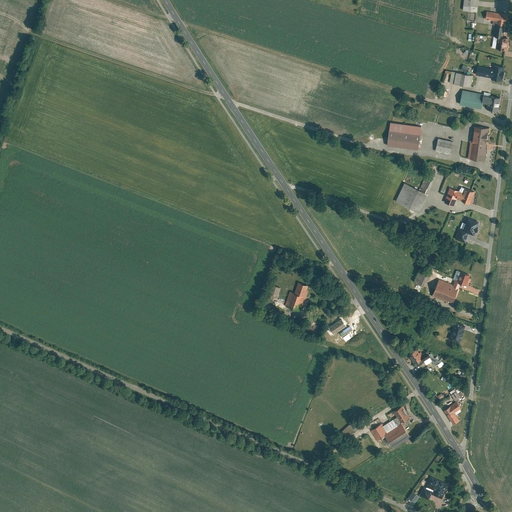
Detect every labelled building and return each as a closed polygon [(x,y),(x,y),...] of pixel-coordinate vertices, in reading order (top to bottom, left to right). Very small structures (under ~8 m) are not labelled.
[(476,0),(462,0),(461,10),(475,11),(476,0)] [(507,14),(486,11),(484,19),(495,20),(495,24),(505,25),(507,14)] [(495,24),(493,24),(492,36),(496,36),(504,37),(505,25),(495,24)] [(504,37),(496,36),(494,48),(509,50),(511,38),(504,37)] [(471,67),(464,63),(461,69),(468,72),(471,67)] [(494,68),(479,65),(477,74),(504,80),(507,66),(495,63),(494,68)] [(475,75),(453,71),(451,82),(473,86),(475,75)] [(486,93),(463,89),(461,104),(483,107),(485,101),(486,93)] [(493,92),(486,91),(486,93),(485,101),(489,102),(488,108),(501,111),(504,96),(493,95),(493,92)] [(423,126),(392,122),(389,145),(420,149),(423,126)] [(486,160),(491,128),(476,125),(470,158),(486,160)] [(454,141),(440,138),(437,150),(452,153),(454,141)] [(422,188),(406,181),(396,201),(419,213),(439,174),(430,170),(422,188)] [(467,192),(451,186),(445,202),(456,206),(459,197),(472,202),(477,190),(469,187),(467,192)] [(467,228),(461,226),(457,239),(468,242),(471,232),(479,234),(483,221),(472,216),(467,228)] [(455,285),(440,279),(434,294),(454,302),(463,282),(468,284),(472,274),(459,268),(455,278),(458,279),(455,285)] [(421,269),(416,282),(423,286),(429,272),(421,269)] [(291,290),(286,305),(301,310),(305,301),(306,301),(310,289),(309,289),(310,284),(301,280),(297,292),(291,290)] [(283,287),(276,284),(272,297),(275,298),(277,295),(280,296),(283,287)] [(450,340),(461,343),(467,325),(456,321),(450,340)] [(418,349),(410,354),(416,364),(424,359),(418,349)] [(424,359),(428,364),(433,361),(436,365),(441,362),(438,357),(435,358),(433,354),(424,359)] [(451,391),(457,400),(465,394),(460,388),(457,390),(456,388),(451,391)] [(454,424),(461,419),(456,412),(463,407),(458,401),(445,410),(454,424)] [(398,416),(402,423),(411,417),(403,404),(394,410),(398,416)] [(383,425),(388,433),(403,424),(402,423),(398,416),(383,425)] [(358,418),(353,423),(359,430),(364,425),(358,418)] [(388,433),(383,425),(382,423),(371,430),(377,440),(386,435),(388,433)] [(386,435),(394,448),(412,437),(404,424),(403,424),(388,433),(386,435)] [(420,493),(429,498),(432,492),(443,497),(449,483),(432,475),(425,488),(423,486),(420,493)] [(413,491),(408,498),(415,502),(420,495),(413,491)]
